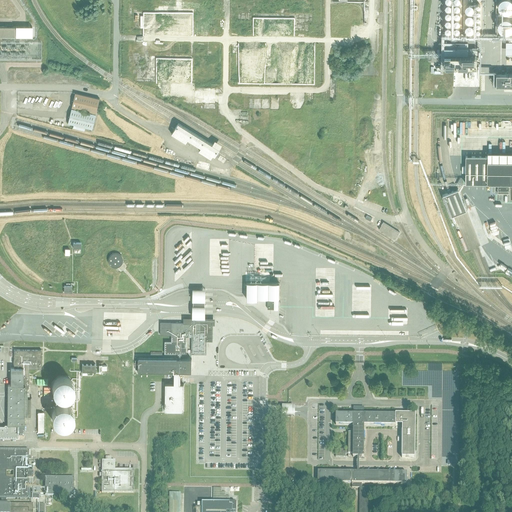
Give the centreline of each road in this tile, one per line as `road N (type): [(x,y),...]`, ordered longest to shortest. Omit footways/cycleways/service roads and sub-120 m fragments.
road 1 (unclassified): [(225,95),(244,135),(316,185),(390,220),(407,216),(399,100)]
road 2 (unclassified): [(310,341),(278,336),(217,297),(66,304),(30,301),(0,285)]
road 3 (unknown): [(328,38),(327,74),(318,88),(226,90),(226,37)]
road 4 (unclassified): [(310,341),(301,362),(270,366),(263,375),(261,502)]
road 5 (unknown): [(157,382),(158,403),(145,415),(140,446),(142,511)]
road 6 (unclassified): [(437,341),(310,341)]
